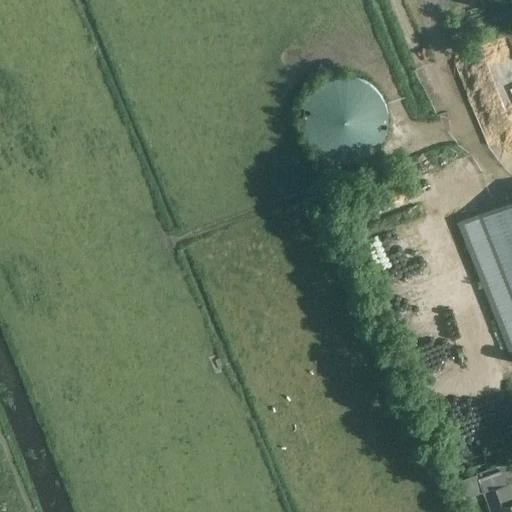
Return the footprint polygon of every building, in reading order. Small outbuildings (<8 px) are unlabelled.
[(504,53),(486,55),(488,70),(506,67),(504,53)] [(382,139),(389,126),(390,111),(387,96),(379,83),(367,73),(352,68),(336,68),(321,73),(309,83),(301,96),(298,111),(299,126),(306,139),(316,150),(329,157),(344,160),(359,157),(372,150),(382,139)] [(511,68),(488,77),(511,138),(511,137),(511,68)] [(511,199),(457,221),(511,355),(511,199)] [(511,511),(511,497),(507,483),(484,491),(491,511),(496,510),(496,511),(511,511)]
